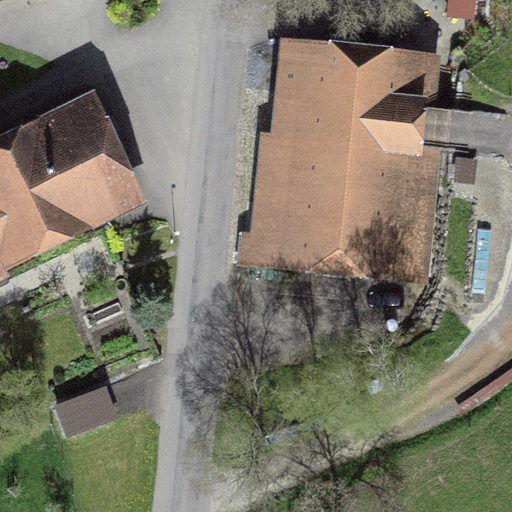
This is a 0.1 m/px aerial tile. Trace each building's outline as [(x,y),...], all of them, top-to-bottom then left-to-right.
[(445,0),(445,20),(476,21),(476,0),(445,0)] [(414,55),(281,41),(271,138),(262,137),(251,238),(239,236),(235,270),(428,290),(442,153),(434,152),(443,58),(414,55)] [(7,274),(147,210),(95,96),(0,140),(0,282),(9,278),(7,274)] [(475,191),(479,164),(458,161),(454,188),(475,191)] [(118,425),(106,390),(56,406),(68,441),(118,425)]
